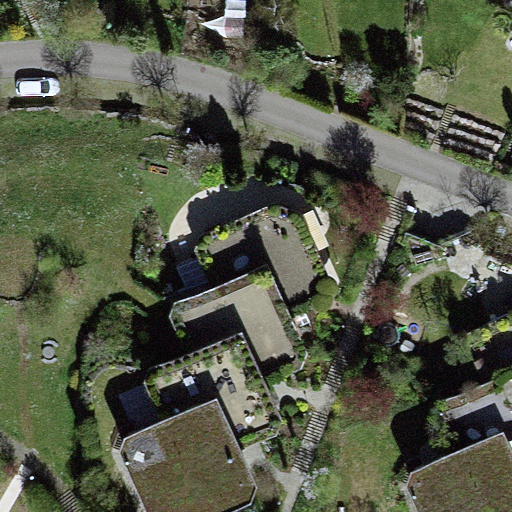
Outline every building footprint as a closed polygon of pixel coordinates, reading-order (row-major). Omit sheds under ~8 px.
[(200,247),(215,286),(284,310),(321,294),(326,281),(296,214),(273,205),(203,237),(200,247)] [(300,347),(284,310),(215,286),(178,303),(175,312),(192,351),(259,376),(295,360),(300,347)] [(461,346),(479,385),(511,397),(511,315),(465,336),(461,346)] [(275,413),(259,376),(192,351),(153,368),(149,378),(167,417),(233,443),(270,426),(275,413)] [(436,412),(454,450),(511,472),(511,397),(479,385),(440,402),(436,412)] [(250,479),(233,443),(167,417),(128,434),(124,443),(154,511),(199,511),(245,492),(250,479)] [(511,511),(511,472),(454,450),(415,468),(411,477),(426,511),(511,511)]
